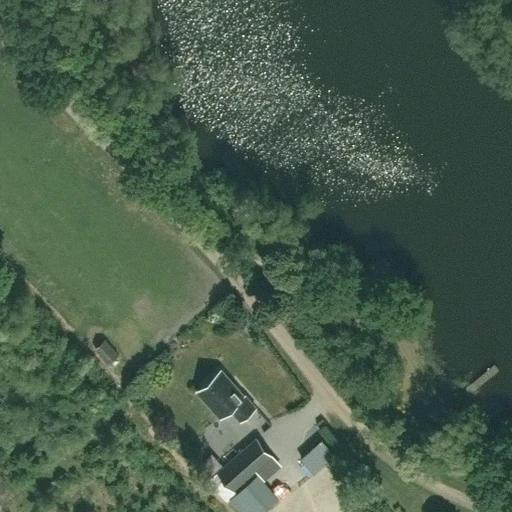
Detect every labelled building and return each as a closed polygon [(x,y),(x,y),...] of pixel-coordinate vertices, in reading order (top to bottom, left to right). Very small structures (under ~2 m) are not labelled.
[(213,301),(200,304),(205,323),(218,319),(213,301)] [(217,365),(237,347),(222,330),(202,347),(217,365)] [(106,341),(95,351),(108,366),(120,356),(106,341)] [(220,370),(197,391),(220,417),(230,409),(240,422),(255,409),(244,396),(243,397),(220,370)] [(233,489),(271,456),(256,439),(218,472),(233,489)] [(257,474),(230,499),(241,511),(263,511),(279,498),(257,474)]
